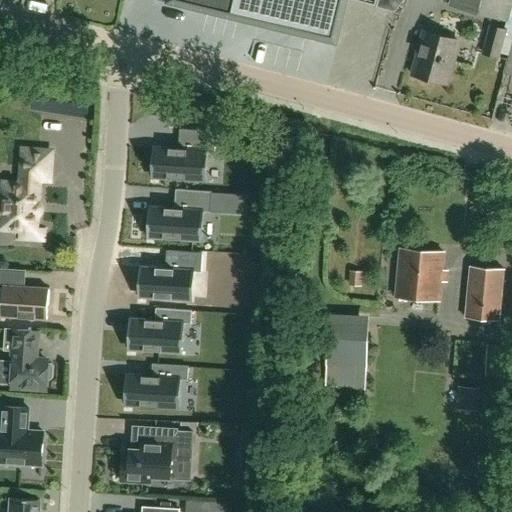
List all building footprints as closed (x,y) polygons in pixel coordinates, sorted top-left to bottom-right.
[(167,0),(166,3),(235,19),(239,0),(167,0)] [(239,0),(235,19),(336,43),(346,0),(239,0)] [(511,0),(450,0),(450,4),(507,20),(511,0)] [(497,58),(505,29),(489,25),(481,54),(497,58)] [(458,41),(424,32),(413,74),(447,83),(458,41)] [(156,148),(155,176),(202,179),(204,151),(214,152),(216,132),(179,130),(178,149),(156,148)] [(4,184),(3,198),(0,198),(0,213),(2,213),(1,228),(20,229),(19,239),(44,241),(45,230),(35,229),(38,178),(48,179),(50,153),(24,151),(22,177),(26,177),(26,185),(4,184)] [(152,208),(151,236),(198,239),(200,211),(211,212),(212,192),(175,189),(174,209),(152,208)] [(143,268),(141,296),(189,299),(191,271),(200,271),(202,252),(165,249),(164,269),(143,268)] [(396,296),(440,300),(444,252),(400,249),(396,296)] [(466,315),(499,318),(504,270),(471,266),(466,315)] [(47,319),(49,288),(24,287),(25,271),(0,269),(0,299),(2,299),(1,317),(47,319)] [(133,320),(131,348),(178,351),(180,323),(191,324),(192,311),(155,308),(155,321),(133,320)] [(328,314),(326,365),(325,387),(365,389),(367,367),(369,316),(328,314)] [(48,361),(34,361),(36,331),(5,330),(4,350),(14,351),(12,386),(46,388),(46,380),(50,380),(52,378),(53,367),(51,364),(47,364),(48,361)] [(511,379),(511,345),(487,344),(485,377),(511,379)] [(129,376),(128,404),(175,407),(177,379),(188,380),(189,367),(152,364),(151,377),(129,376)] [(480,388),(458,386),(456,408),(478,410),(480,388)] [(1,429),(0,429),(0,462),(41,465),(43,432),(27,431),(28,408),(3,407),(1,429)] [(144,427),(143,427),(141,450),(130,449),(130,457),(123,457),(121,481),(150,483),(150,477),(174,479),(175,456),(191,457),(193,432),(144,429),(144,427)] [(254,445),(256,429),(243,428),(242,444),(254,445)] [(38,511),(40,500),(11,498),(9,511),(38,511)] [(186,501),(185,511),(208,511),(208,502),(186,501)]
